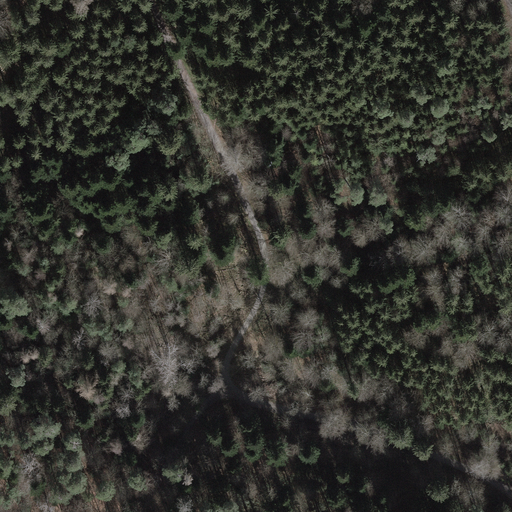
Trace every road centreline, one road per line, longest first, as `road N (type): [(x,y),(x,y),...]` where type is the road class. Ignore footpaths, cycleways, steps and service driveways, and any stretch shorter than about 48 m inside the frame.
road 1 (track): [(150,0),(265,258),(257,304),(217,385)]
road 2 (track): [(217,385),(405,442),(502,487)]
road 3 (track): [(217,385),(144,511)]
